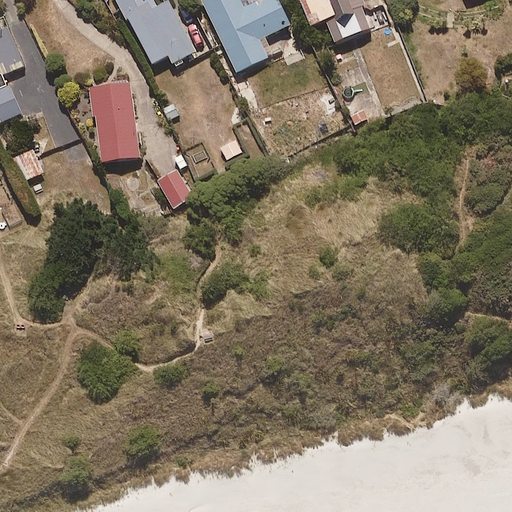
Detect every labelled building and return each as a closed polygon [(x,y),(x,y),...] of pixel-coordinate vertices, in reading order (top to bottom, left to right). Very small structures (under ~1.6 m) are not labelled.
[(173,8),(163,14),(154,0),(118,0),(157,70),(173,61),(178,70),(201,58),(173,8)] [(267,0),(261,3),(259,0),(208,0),(204,2),(241,78),(275,62),(266,44),(295,30),(280,0),(267,0)] [(340,49),(379,34),(365,0),(303,0),(316,34),(332,27),(340,49)] [(0,135),(26,125),(7,79),(28,70),(7,21),(0,23),(0,135)] [(129,81),(98,85),(99,94),(95,94),(106,168),(144,163),(134,89),(130,89),(129,81)] [(188,120),(178,105),(164,113),(174,129),(188,120)] [(233,167),(248,157),(238,142),(223,152),(233,167)] [(204,180),(218,174),(206,145),(192,150),(204,180)] [(30,184),(47,175),(37,155),(19,164),(30,184)] [(176,212),(196,201),(181,174),(161,186),(176,212)] [(36,197),(59,190),(56,177),(32,184),(36,197)]
